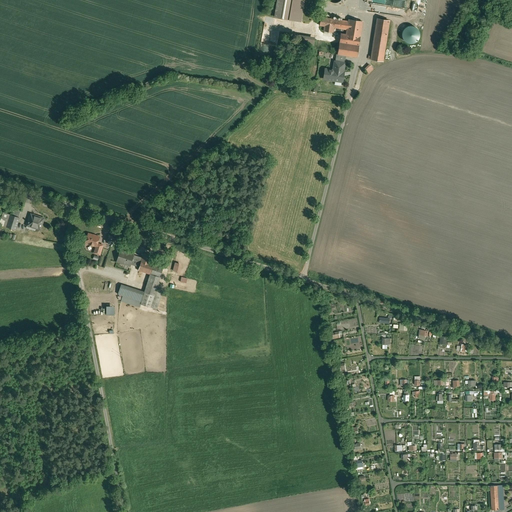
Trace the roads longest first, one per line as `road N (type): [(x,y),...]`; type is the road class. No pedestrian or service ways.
road 1 (unclassified): [(64,202),(511,348)]
road 2 (unclassified): [(64,202),(124,511)]
